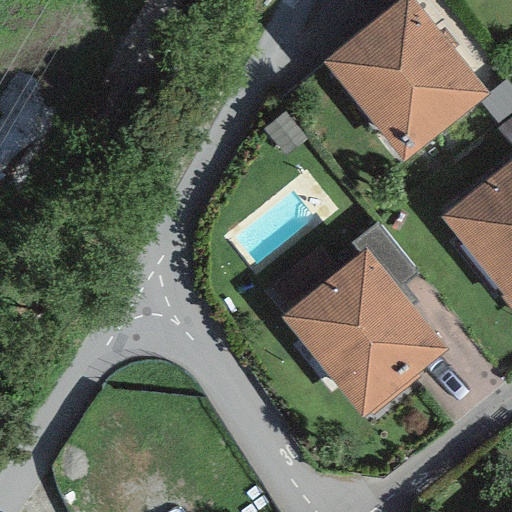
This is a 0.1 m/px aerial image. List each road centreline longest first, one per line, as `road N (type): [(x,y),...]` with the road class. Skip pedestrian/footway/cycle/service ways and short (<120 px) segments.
road 1 (residential): [(295,0),(144,276)]
road 2 (residential): [(144,276),(316,511)]
road 3 (unclassified): [(0,496),(144,276)]
road 4 (residential): [(511,385),(349,511)]
